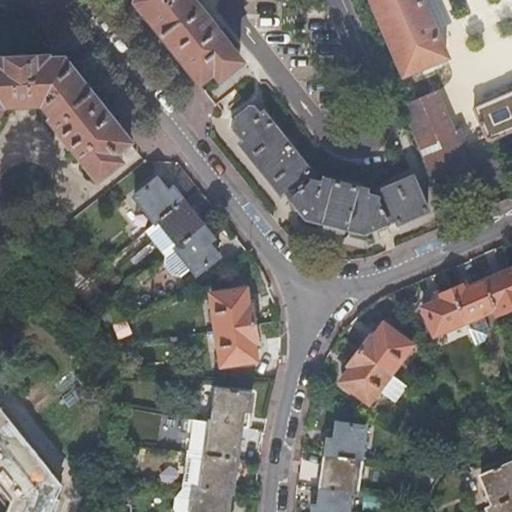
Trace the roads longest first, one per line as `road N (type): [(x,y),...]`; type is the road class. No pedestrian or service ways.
road 1 (residential): [(315,296),(69,0)]
road 2 (residential): [(273,511),(315,296)]
road 3 (residential): [(511,220),(315,296)]
